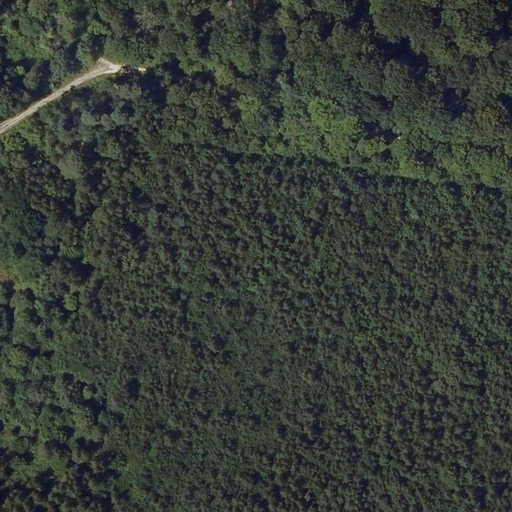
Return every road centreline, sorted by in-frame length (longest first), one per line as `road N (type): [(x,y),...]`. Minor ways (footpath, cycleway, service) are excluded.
road 1 (track): [(111,71),(429,149),(511,158)]
road 2 (track): [(111,71),(90,76),(0,134)]
